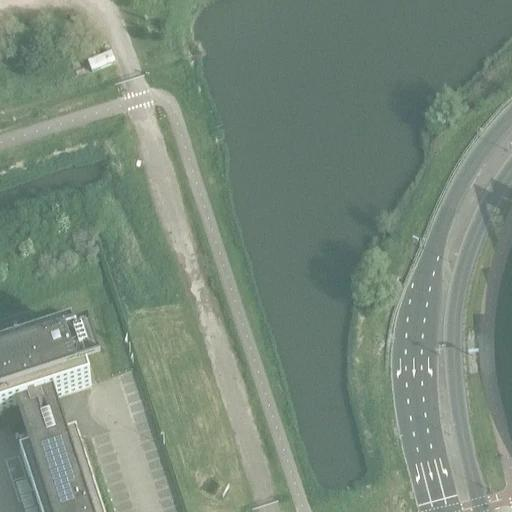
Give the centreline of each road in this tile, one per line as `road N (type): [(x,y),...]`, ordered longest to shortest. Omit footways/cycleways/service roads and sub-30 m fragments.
road 1 (unclassified): [(269,511),(140,100)]
road 2 (secondary): [(511,116),(486,142),(445,214),(422,279),(414,387),(440,511)]
road 3 (secondary): [(482,511),(450,328),(475,228),(511,166)]
